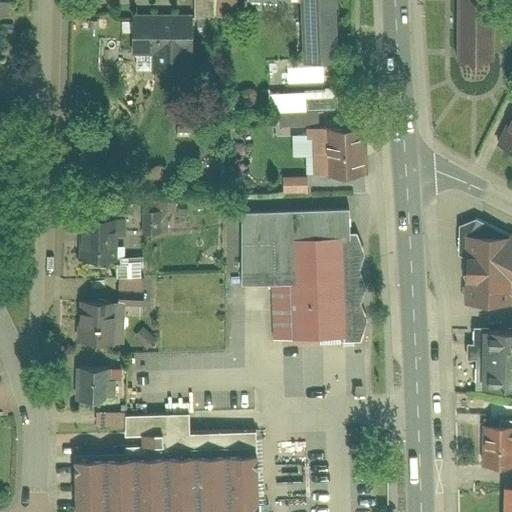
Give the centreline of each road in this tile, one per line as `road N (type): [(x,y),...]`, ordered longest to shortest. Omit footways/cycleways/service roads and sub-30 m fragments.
road 1 (secondary): [(419,511),(405,169)]
road 2 (residential): [(51,0),(43,246)]
road 3 (secondary): [(405,169),(397,0)]
road 4 (residential): [(43,246),(41,398)]
